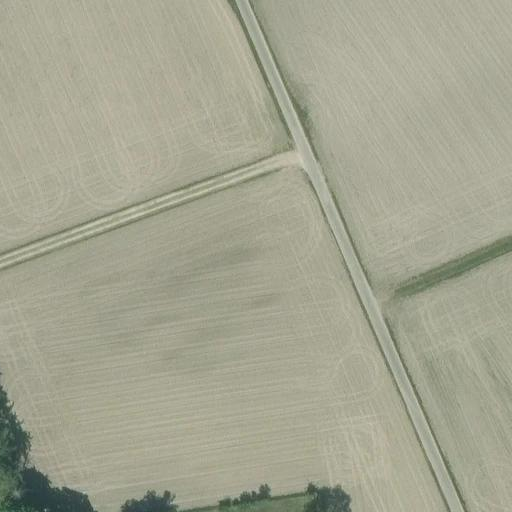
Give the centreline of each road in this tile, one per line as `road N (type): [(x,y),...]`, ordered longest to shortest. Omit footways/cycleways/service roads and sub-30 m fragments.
road 1 (track): [(239,0),(456,511)]
road 2 (track): [(302,148),(0,262)]
